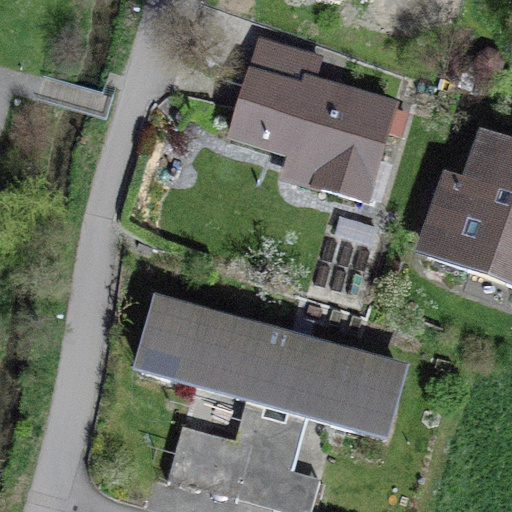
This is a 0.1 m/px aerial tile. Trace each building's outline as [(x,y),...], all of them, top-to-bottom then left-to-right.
[(394,113),(312,89),(320,63),(261,46),(234,139),(328,167),(321,191),(363,203),(374,165),(378,167),(394,113)] [(511,155),(489,147),(472,194),(454,187),(429,257),(511,286),(511,155)] [(141,375),(262,408),(280,343),(159,309),(141,375)] [(250,450),(235,504),(265,511),(275,511),(297,433),(273,426),(277,412),(382,441),(400,376),(280,343),(262,408),(250,450)] [(211,439),(197,493),(235,504),(250,450),(211,439)]
